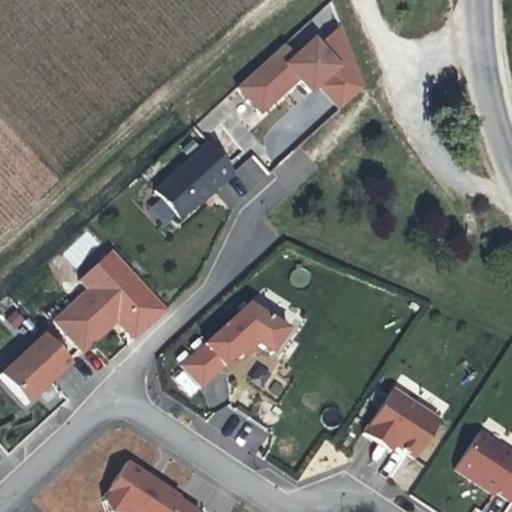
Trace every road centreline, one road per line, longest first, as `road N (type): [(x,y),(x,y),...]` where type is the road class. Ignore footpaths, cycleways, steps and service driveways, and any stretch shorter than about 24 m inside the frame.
road 1 (residential): [(111,395),(218,282),(251,218),(297,172)]
road 2 (residential): [(291,511),(111,395)]
road 3 (secondary): [(511,164),(490,99),(477,0)]
road 4 (residential): [(0,504),(111,395)]
